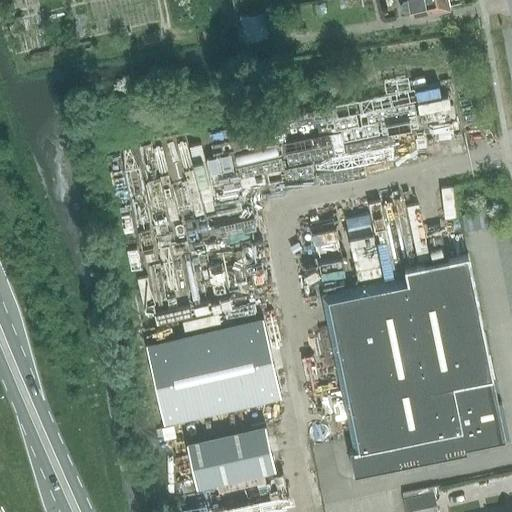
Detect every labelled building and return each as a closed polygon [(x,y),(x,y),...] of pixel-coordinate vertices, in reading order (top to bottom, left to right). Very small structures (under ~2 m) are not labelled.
[(412,15),(427,12),(428,16),(437,14),(436,10),(449,8),(447,0),(404,0),(403,0),(400,5),(401,11),(406,14),(411,13),(412,15)] [(239,16),(244,38),(265,34),(260,11),(239,16)] [(322,86),(323,96),(334,94),(332,84),(322,86)] [(321,293),(353,450),(349,451),(354,473),(467,450),(466,446),(505,438),(492,377),(493,377),(468,254),(404,267),(406,275),(321,293)] [(264,318),(146,343),(163,421),(281,396),(264,318)] [(266,423),(186,442),(196,485),(275,467),(266,423)] [(437,511),(435,500),(405,507),(405,511),(437,511)]
